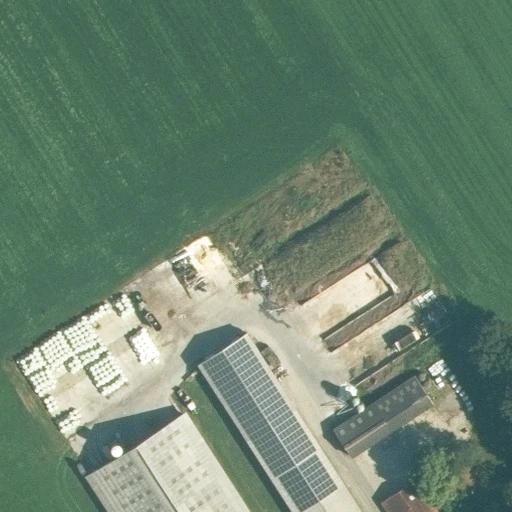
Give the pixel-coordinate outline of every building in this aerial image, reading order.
[(315,257),(307,241),(269,258),(283,288),(307,277),(301,264),(315,257)] [(80,355),(110,405),(134,392),(128,382),(151,369),(138,348),(151,340),(124,294),(36,345),(47,364),(60,356),(64,364),(80,355)] [(196,365),(290,511),(359,511),(244,334),(196,365)] [(334,428),(352,457),(433,403),(415,375),(334,428)] [(84,477),(107,511),(250,511),(184,411),(84,477)] [(381,502),(387,511),(498,511),(493,505),(482,511),(439,511),(417,478),(381,502)]
